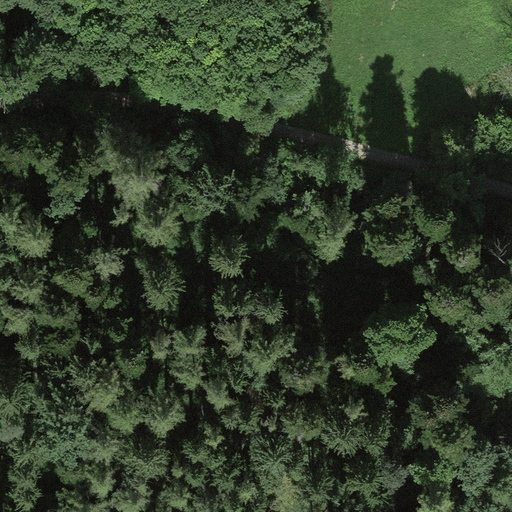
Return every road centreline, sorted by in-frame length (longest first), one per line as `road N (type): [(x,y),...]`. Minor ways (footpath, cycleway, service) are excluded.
road 1 (track): [(511,191),(180,106),(110,97),(0,102)]
road 2 (track): [(511,437),(380,511)]
